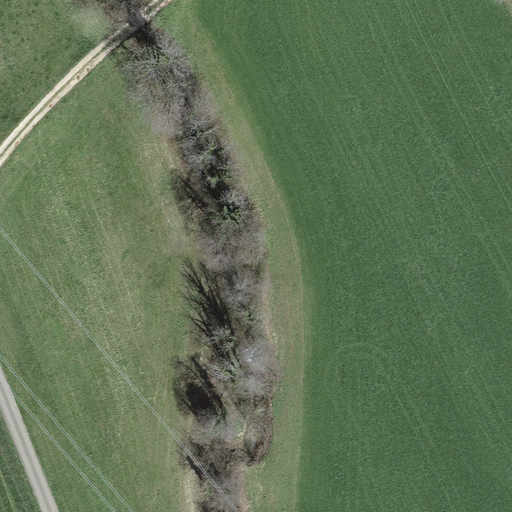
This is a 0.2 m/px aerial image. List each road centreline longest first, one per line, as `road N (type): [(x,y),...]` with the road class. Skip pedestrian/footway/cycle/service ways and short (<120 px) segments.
road 1 (track): [(159,0),(66,83),(0,159)]
road 2 (unclassified): [(46,511),(0,391)]
